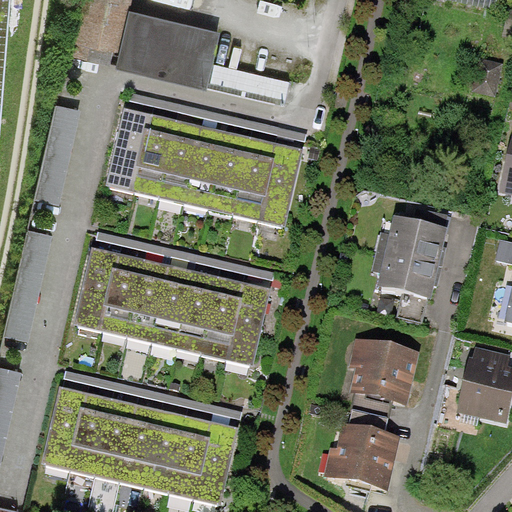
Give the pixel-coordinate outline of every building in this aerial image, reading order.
[(0,0),(0,133),(11,0),(0,0)] [(443,0),(495,11),(497,0),(443,0)] [(503,63),(481,58),(473,91),(496,96),(503,63)] [(307,134),(130,92),(128,100),(305,142),(307,134)] [(80,111),(56,106),(34,201),(58,206),(80,111)] [(138,111),(125,108),(105,186),(132,193),(151,115),(138,111)] [(164,118),(151,115),(132,193),(159,199),(177,120),(164,118)] [(188,123),(177,120),(159,199),(182,205),(201,126),(188,123)] [(182,205),(209,211),(227,132),(215,129),(201,126),(182,205)] [(239,135),(227,132),(209,211),(234,216),(252,138),(239,135)] [(511,135),(499,191),(511,194),(511,135)] [(265,141),(252,138),(234,216),(260,222),(278,144),(265,141)] [(290,147),(278,144),(260,222),(285,228),(302,150),(290,147)] [(418,207),(415,219),(445,226),(448,214),(418,207)] [(381,232),(376,251),(442,267),(444,258),(447,247),(443,247),(448,227),(445,226),(415,219),(394,215),(390,234),(381,232)] [(52,236),(28,230),(5,337),(29,342),(52,236)] [(274,272),(98,232),(96,240),(272,280),(274,272)] [(511,242),(500,239),(495,259),(511,263),(511,242)] [(105,249),(92,246),(72,325),(100,332),(119,253),(105,249)] [(440,277),(442,267),(376,251),(372,270),(380,272),(377,286),(402,292),(428,298),(432,299),(435,286),(438,286),(440,277)] [(131,256),(119,253),(100,332),(126,338),(144,259),(131,256)] [(155,262),(144,259),(126,338),(150,344),(168,264),(155,262)] [(150,344),(176,349),(194,271),(182,268),(168,264),(150,344)] [(206,273),(194,271),(176,349),(201,355),(219,277),(206,273)] [(233,280),(219,277),(201,355),(227,361),(245,283),(233,280)] [(258,286),(245,283),(227,361),(252,366),(270,288),(258,286)] [(428,298),(402,292),(397,318),(422,323),(428,298)] [(420,352),(356,337),(349,365),(355,367),(350,392),(355,393),(393,401),(408,405),(420,352)] [(472,357),(469,357),(456,411),(506,423),(511,399),(511,366),(508,366),(511,355),(475,346),(472,357)] [(0,463),(22,372),(0,367),(0,463)] [(242,412),(66,370),(64,378),(241,419),(242,412)] [(74,389),(61,385),(41,464),(68,471),(87,392),(74,389)] [(100,395),(87,392),(68,471),(94,477),(113,398),(100,395)] [(386,432),(393,401),(355,393),(348,424),(386,432)] [(124,401),(113,398),(94,477),(118,483),(137,404),(124,401)] [(118,483),(145,489),(163,410),(151,407),(137,404),(118,483)] [(175,413),(163,410),(145,489),(169,494),(188,416),(175,413)] [(201,419),(188,416),(169,494),(196,500),(214,422),(201,419)] [(226,425),(214,422),(196,500),(220,506),(238,428),(226,425)] [(348,424),(343,423),(337,447),(331,446),(324,476),(388,491),(401,436),(386,432),(348,424)]
